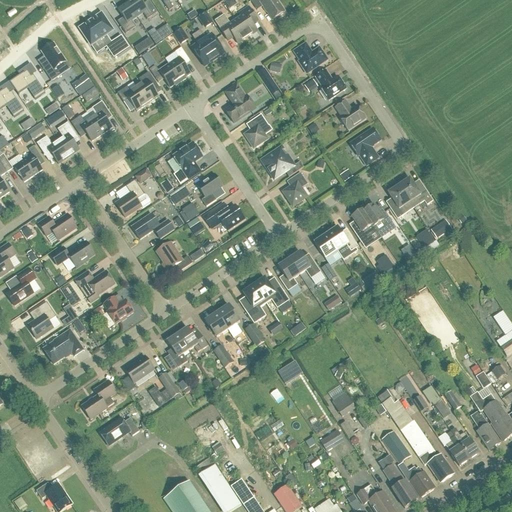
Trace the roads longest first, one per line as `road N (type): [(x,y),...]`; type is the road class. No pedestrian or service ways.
road 1 (residential): [(191,108),(318,21),(404,151)]
road 2 (residential): [(163,314),(80,183)]
road 3 (residential): [(38,404),(163,314)]
road 4 (residential): [(191,108),(278,235)]
road 5 (residential): [(278,235),(404,151)]
road 6 (residential): [(163,314),(278,235)]
road 7 (residential): [(80,183),(191,108)]
road 8 (unclassified): [(113,511),(38,404)]
road 9 (residential): [(98,0),(58,20),(0,68)]
